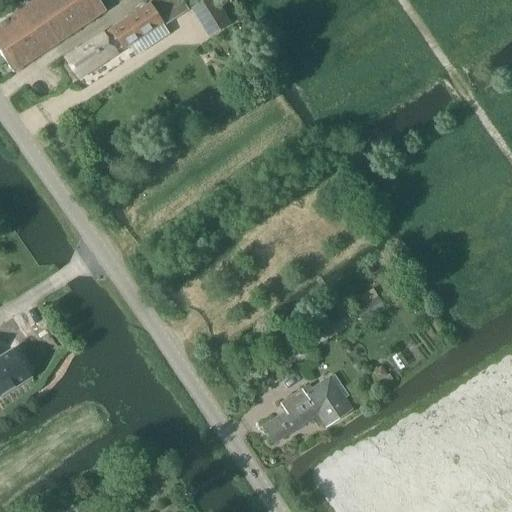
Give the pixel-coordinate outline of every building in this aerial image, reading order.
[(96,0),(36,0),(0,24),(0,55),(12,74),(104,13),(96,0)] [(214,0),(204,0),(190,9),(208,37),(230,24),(214,0)] [(147,5),(63,61),(76,80),(159,24),(147,5)] [(354,310),(360,321),(379,310),(372,298),(354,310)] [(318,312),(324,322),(332,318),(326,307),(318,312)] [(0,394),(30,376),(14,350),(0,358),(0,394)] [(286,412),(263,428),(274,445),(318,416),(327,428),(348,414),(327,381),(312,391),(309,386),(281,405),(286,412)]
